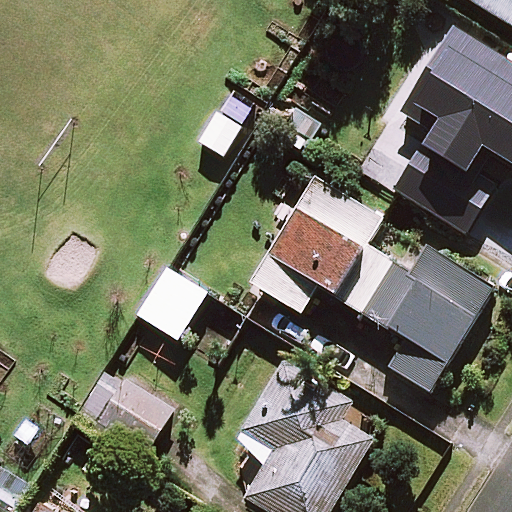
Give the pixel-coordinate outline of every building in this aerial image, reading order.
[(511,0),(472,0),(511,24),(511,0)] [(429,146),(449,158),(462,137),(511,167),(511,65),(459,34),(437,69),(417,57),(391,101),(411,113),(401,129),(429,146)] [(449,158),(429,146),(418,164),(396,151),(379,179),(473,237),(501,190),(449,158)] [(387,224),(320,182),(256,285),(306,316),(324,288),(410,342),(392,369),(433,395),(497,292),(429,249),(419,266),(377,240),(387,224)] [(211,295),(171,271),(143,318),(182,342),(211,295)] [(362,410),(289,366),(241,446),(272,464),(251,499),(271,511),(333,511),(377,441),(352,426),(362,410)] [(186,412),(109,372),(83,422),(160,462),(186,412)] [(0,511),(17,511),(21,506),(0,493),(0,511)]
